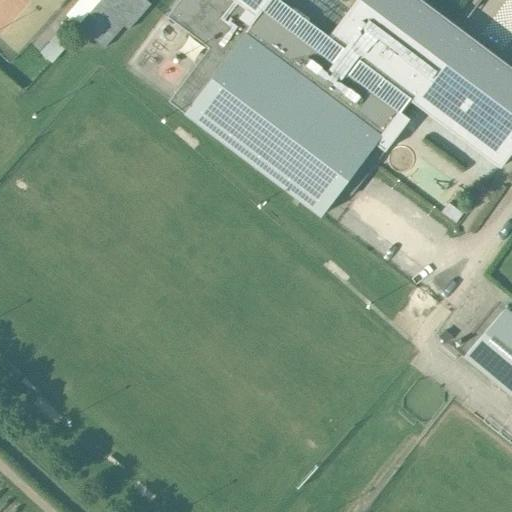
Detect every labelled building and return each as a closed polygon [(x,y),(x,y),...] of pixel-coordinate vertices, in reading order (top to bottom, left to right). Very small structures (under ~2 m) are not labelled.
[(151,4),(146,0),(104,0),(103,0),(100,0),(78,25),(104,48),(124,26),(128,30),(151,4)] [(179,0),(167,16),(208,48),(168,101),(321,216),(341,188),(351,196),(409,118),(399,111),(409,99),(498,165),(498,166),(500,168),(511,151),(511,77),(408,0),(355,0),(328,36),(279,0),(179,0)] [(68,46),(56,35),(40,53),(52,63),(68,46)] [(449,204),(442,214),(456,225),(464,215),(449,204)] [(463,357),(511,397),(511,314),(504,308),(463,357)] [(444,331),(439,337),(446,343),(451,336),(444,331)]
